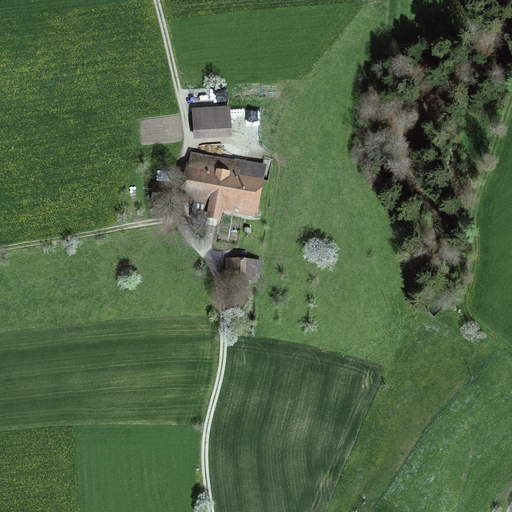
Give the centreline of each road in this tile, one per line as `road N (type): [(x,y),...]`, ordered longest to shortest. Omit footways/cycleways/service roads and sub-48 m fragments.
road 1 (track): [(210,511),(202,446),(224,317),(213,267),(175,218)]
road 2 (track): [(175,218),(186,132),(156,0)]
road 3 (track): [(175,218),(0,248)]
